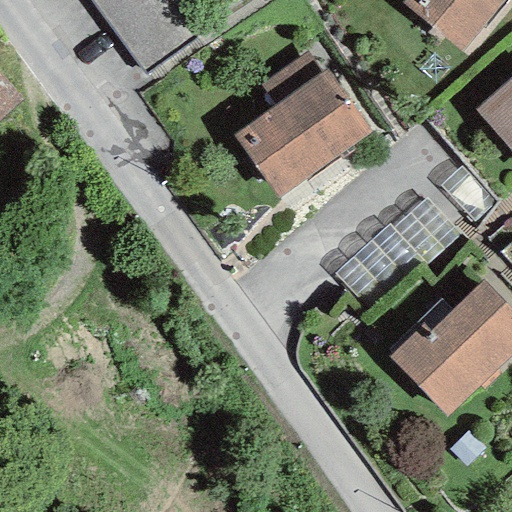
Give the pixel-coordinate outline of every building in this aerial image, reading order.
[(91,0),(145,74),(198,37),(169,0),(91,0)] [(503,0),(403,0),(401,4),(461,52),(503,0)] [(274,106),(320,74),(306,54),(259,86),(274,106)] [(371,133),(328,69),(320,74),(274,106),(232,136),(278,197),(371,133)] [(0,117),(21,98),(0,76),(0,117)] [(511,76),(474,110),(511,152),(511,76)] [(474,223),(497,202),(463,166),(440,187),(474,223)] [(387,225),(333,274),(365,308),(420,258),(426,264),(458,235),(424,199),(391,229),(387,225)] [(387,357),(446,417),(511,352),(511,313),(480,282),(429,332),(421,324),(387,357)]
